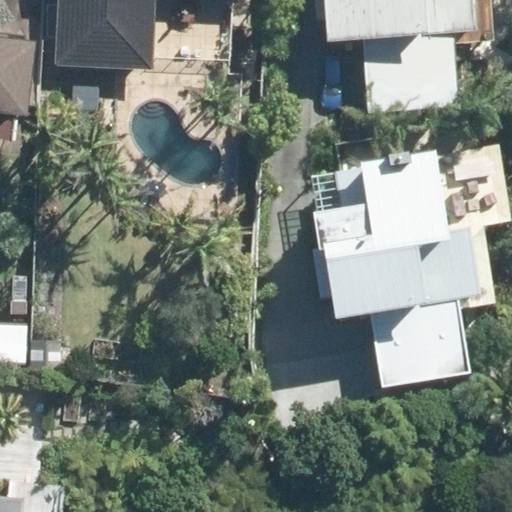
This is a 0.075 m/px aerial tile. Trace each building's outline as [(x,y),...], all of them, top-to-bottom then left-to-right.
[(54,0),(50,64),(142,70),(145,0),(54,0)] [(312,0),(316,39),(354,37),(360,111),(445,105),(440,33),(459,32),(456,0),(312,0)] [(23,39),(0,35),(0,112),(15,114),(23,39)] [(363,311),(372,385),(458,375),(447,296),(463,294),(453,227),(428,229),(417,151),(347,160),(348,169),(326,171),(332,210),(301,214),(305,242),(316,241),(325,316),(363,311)] [(31,360),(32,382),(63,381),(63,359),(31,360)]
